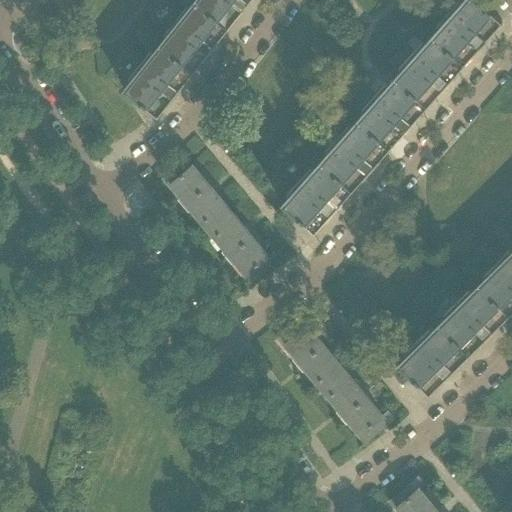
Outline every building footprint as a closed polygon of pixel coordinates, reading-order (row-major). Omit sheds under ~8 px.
[(196,0),(195,3),(227,29),(250,0),(196,0)] [(474,0),(465,0),(432,37),(464,66),(501,24),(474,0)] [(195,3),(159,47),(192,73),(227,29),(195,3)] [(432,37),(394,79),(426,108),(464,66),(432,37)] [(192,73),(159,47),(124,91),(156,117),(192,73)] [(394,79),(357,121),(389,150),(426,108),(394,79)] [(357,121),(319,164),(351,192),(389,150),(357,121)] [(169,186),(207,230),(229,212),(191,166),(188,169),(182,162),(162,180),(168,187),(169,186)] [(351,192),(319,164),(282,206),(314,234),(351,192)] [(229,212),(207,230),(245,275),(243,277),(249,284),(270,266),(264,259),(267,257),(229,212)] [(511,251),(478,285),(508,314),(511,310),(511,251)] [(478,285),(438,325),(468,354),(508,314),(478,285)] [(284,345),(322,390),(344,371),(306,325),(303,328),(297,322),(277,339),(283,346),(284,345)] [(468,354),(438,325),(398,366),(428,395),(468,354)] [(344,371),(322,390),(338,409),(359,435),(358,436),(364,443),(393,419),(388,412),(382,417),(344,371)] [(396,509),(398,511),(436,511),(418,490),(424,485),(418,478),(389,502),(395,510),(396,509)]
